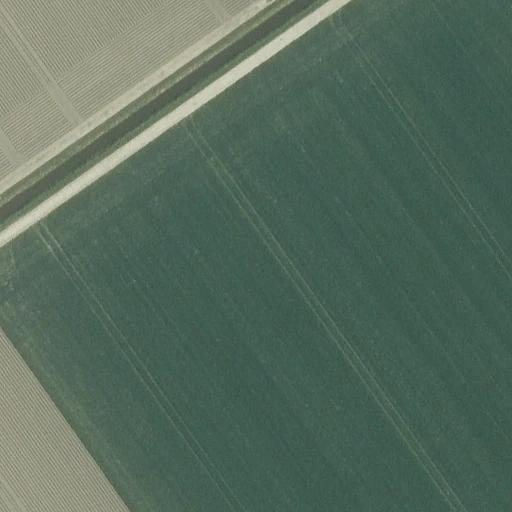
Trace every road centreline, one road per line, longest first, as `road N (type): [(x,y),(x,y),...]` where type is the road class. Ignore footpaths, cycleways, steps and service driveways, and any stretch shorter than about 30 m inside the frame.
road 1 (track): [(344,0),(0,243)]
road 2 (track): [(270,0),(0,190)]
